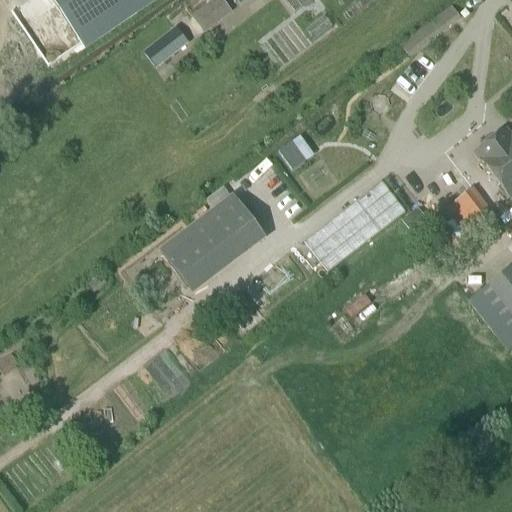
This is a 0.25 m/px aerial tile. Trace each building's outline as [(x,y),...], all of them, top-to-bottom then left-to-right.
[(203,32),(229,12),(220,0),(214,0),(192,17),(203,32)] [(176,31),(144,55),(155,69),(187,45),(176,31)] [(511,137),(510,139),(506,133),(476,156),(511,201),(511,137)] [(291,145),(278,155),(293,174),(306,164),(291,145)] [(470,238),(494,220),(472,190),(448,209),(470,238)] [(233,199),(160,254),(185,287),(258,232),(233,199)] [(511,350),(511,268),(469,303),(508,353),(511,350)]
